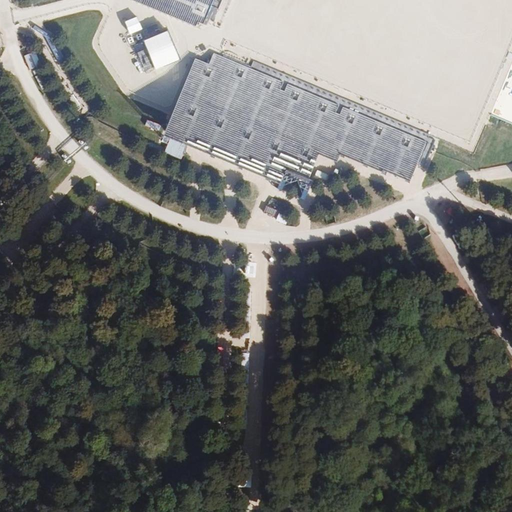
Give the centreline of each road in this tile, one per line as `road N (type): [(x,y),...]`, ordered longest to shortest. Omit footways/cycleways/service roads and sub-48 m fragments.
road 1 (track): [(4,0),(24,73),(50,119),(92,167),(165,215),(233,235),(306,237),(370,223),(437,191),(511,222)]
road 2 (track): [(248,237),(243,511)]
road 3 (track): [(401,209),(434,222),(511,350)]
